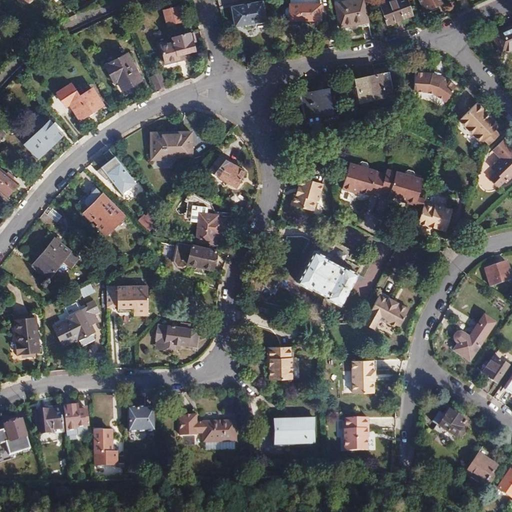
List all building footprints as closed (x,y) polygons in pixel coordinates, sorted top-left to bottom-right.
[(318,18),(317,0),(300,0),(300,3),(287,3),(287,6),(285,6),(283,7),(282,8),(283,14),(284,16),(287,16),(287,19),(298,19),(298,16),(305,15),(305,19),(307,18),(307,21),(310,23),(314,23),(316,22),(316,19),(318,18)] [(369,22),(364,0),(348,0),(336,3),(341,27),(369,22)] [(412,14),(407,0),(379,0),(386,22),(412,14)] [(444,1),(443,0),(419,0),(424,9),(444,1)] [(261,3),(231,10),(235,30),(245,27),(245,30),(248,32),(254,31),(256,27),(255,25),(265,23),(261,3)] [(182,22),(177,7),(163,12),(167,25),(182,22)] [(511,48),(511,26),(492,36),(500,54),(511,48)] [(193,49),(188,32),(171,37),(172,41),(159,45),(163,61),(184,55),(183,51),(193,49)] [(140,79),(126,52),(104,64),(112,79),(115,77),(121,89),(140,79)] [(392,89),(388,71),(346,80),(351,103),(384,96),(384,93),(389,92),(389,90),(392,89)] [(441,78),(432,74),(414,72),(412,91),(421,92),(426,93),(434,96),(436,97),(445,104),(456,87),(441,78)] [(149,77),(154,91),(164,86),(158,73),(149,77)] [(102,102),(92,85),(77,94),(69,82),(55,91),(63,104),(67,101),(77,117),(102,102)] [(334,110),(328,88),(320,90),(319,89),(313,91),(313,92),(295,97),(301,119),(334,110)] [(498,135),(501,132),(496,127),(501,123),(492,114),(490,116),(485,110),(486,109),(477,100),(459,120),(482,142),(485,139),(490,144),(498,135)] [(60,133),(47,119),(23,140),(37,154),(60,133)] [(192,156),(192,130),(150,131),(150,156),(192,156)] [(511,148),(503,139),(492,149),(501,158),(492,166),(496,171),(490,177),(492,179),(491,180),(496,184),(498,185),(504,179),(507,180),(511,174),(511,173),(511,172),(511,148)] [(293,152),(294,163),(302,163),(301,151),(293,152)] [(216,176),(217,175),(225,160),(217,156),(206,171),(216,176)] [(243,171),(225,160),(217,175),(235,185),(243,171)] [(368,194),(377,196),(379,191),(384,173),(374,171),(374,170),(365,167),(366,165),(364,161),(361,161),(358,163),(357,165),(348,162),(341,188),(350,191),(350,190),(367,194),(368,194)] [(133,183),(119,163),(105,173),(120,193),(133,183)] [(0,168),(0,188),(8,195),(17,183),(0,168)] [(395,171),(385,168),(384,173),(379,191),(389,194),(389,195),(407,200),(407,202),(415,204),(416,203),(417,196),(422,178),(413,176),(414,173),(412,170),(408,169),(405,172),(405,173),(395,170),(395,171)] [(320,183),(299,176),(296,187),(294,186),(289,203),(310,210),(315,196),(316,196),(320,183)] [(102,194),(98,197),(92,191),(87,197),(86,197),(86,198),(85,199),(85,200),(85,202),(85,203),(86,203),(86,204),(86,205),(87,205),(89,207),(84,212),(91,219),(93,218),(99,223),(97,225),(106,234),(113,228),(111,226),(115,221),(117,223),(125,216),(102,194)] [(209,211),(210,203),(189,191),(184,200),(190,203),(189,211),(182,212),(183,220),(196,222),(192,241),(210,245),(212,237),(219,238),(222,227),(223,220),(216,219),(216,216),(208,214),(209,211)] [(425,202),(425,199),(417,196),(416,203),(424,206),(425,202)] [(424,206),(419,222),(430,226),(431,224),(447,228),(453,209),(436,204),(435,205),(425,202),(424,206)] [(47,214),(57,222),(62,216),(52,208),(47,214)] [(222,227),(219,238),(222,239),(224,231),(228,228),(230,215),(209,211),(208,214),(216,216),(216,219),(223,220),(222,227)] [(45,212),(39,220),(51,229),(57,222),(47,214),(45,212)] [(152,223),(142,212),(136,217),(147,228),(152,223)] [(79,261),(55,239),(33,265),(49,278),(63,262),(72,270),(79,261)] [(187,264),(193,265),(203,267),(211,268),(215,250),(191,245),(177,242),(173,261),(176,265),(182,267),(187,264)] [(329,259),(314,251),(297,284),(311,291),(312,289),(327,297),(326,299),(341,306),(358,274),(344,267),(343,268),(328,260),(329,259)] [(506,261),(495,265),(496,270),(485,274),(489,286),(511,278),(506,261)] [(496,270),(495,265),(483,269),(485,274),(496,270)] [(92,283),(82,288),(87,295),(96,291),(92,283)] [(108,287),(107,307),(134,307),(135,316),(149,316),(149,287),(108,287)] [(392,300),(393,298),(389,296),(389,298),(380,293),(370,312),(398,327),(409,307),(397,301),(397,302),(392,300)] [(62,346),(77,339),(83,336),(84,339),(95,333),(91,326),(97,322),(89,306),(66,318),(68,320),(53,328),(62,346)] [(497,321),(487,314),(472,336),(465,333),(464,332),(461,332),(460,333),(458,336),(457,338),(458,339),(459,340),(461,342),(455,349),(472,359),(483,342),(497,321)] [(39,351),(37,316),(16,317),(17,340),(15,340),(16,352),(39,351)] [(158,344),(166,344),(166,351),(176,352),(177,345),(198,346),(199,330),(158,328),(158,344)] [(290,345),(268,345),(268,357),(271,357),(271,364),(270,365),(270,377),(292,377),(292,356),(291,355),(290,345)] [(509,365),(493,354),(481,372),(498,382),(509,365)] [(374,360),(353,360),(354,393),(375,392),(375,380),(376,380),(376,370),(375,370),(374,360)] [(78,404),(63,405),(65,428),(66,436),(77,435),(76,427),(89,426),(87,409),(79,409),(78,404)] [(37,431),(65,428),(63,405),(35,408),(37,431)] [(154,431),(153,408),(128,409),(129,432),(154,431)] [(438,412),(432,420),(458,438),(461,437),(464,433),(464,431),(462,429),(466,422),(449,410),(446,416),(438,412)] [(315,412),(274,413),(275,440),(316,438),(315,412)] [(219,440),(219,446),(236,446),(236,419),(203,420),(203,421),(197,421),(197,414),(180,414),(180,434),(197,434),(197,431),(204,431),(204,441),(212,440),(219,440)] [(29,446),(20,417),(3,422),(5,429),(3,430),(2,427),(0,427),(0,441),(4,440),(8,452),(29,446)] [(368,417),(346,418),(346,429),(345,429),(346,451),(368,450),(368,436),(367,436),(367,429),(369,429),(368,417)] [(93,446),(93,469),(117,468),(117,456),(113,456),(112,433),(98,434),(99,446),(93,446)] [(481,446),(470,462),(464,471),(484,484),(497,464),(490,459),(493,454),(481,446)] [(511,497),(511,472),(510,471),(497,489),(511,499),(511,497)]
